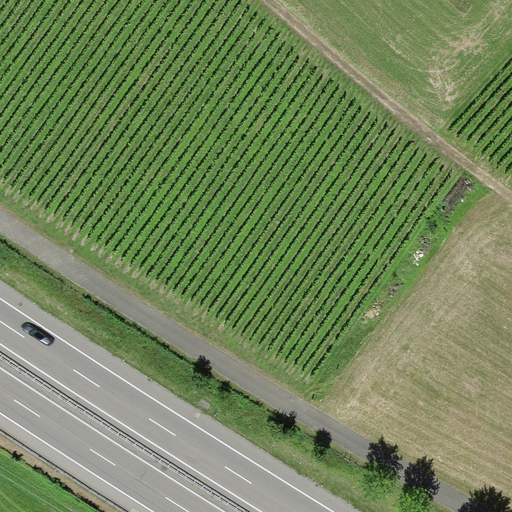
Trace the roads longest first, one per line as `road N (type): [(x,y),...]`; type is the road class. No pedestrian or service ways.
road 1 (track): [(476,511),(0,217)]
road 2 (motorway): [(300,511),(0,319)]
road 3 (track): [(261,0),(511,201)]
road 4 (motorway): [(0,390),(187,511)]
